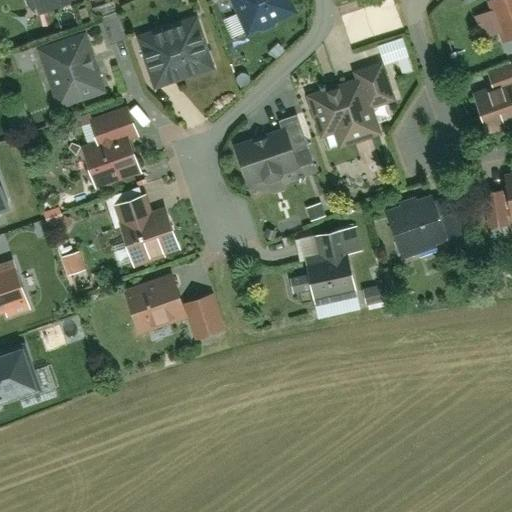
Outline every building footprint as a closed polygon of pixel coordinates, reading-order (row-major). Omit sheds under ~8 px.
[(36,0),(40,11),(74,0),(36,0)] [(235,0),(248,33),(292,18),(285,0),(235,0)] [(511,0),(502,0),(488,5),(502,44),(511,40),(511,0)] [(100,21),(108,49),(130,43),(122,15),(100,21)] [(138,38),(157,90),(215,69),(196,17),(138,38)] [(41,49),(57,107),(108,92),(91,35),(41,49)] [(363,70),(370,101),(396,94),(389,64),(363,70)] [(323,136),(358,129),(361,140),(384,135),(378,107),(362,110),(355,77),(313,86),(323,136)] [(511,86),(476,99),(487,134),(511,126),(511,86)] [(85,156),(94,190),(145,176),(136,143),(145,140),(137,113),(92,125),(99,152),(85,156)] [(239,143),(249,184),(302,170),(292,129),(239,143)] [(0,170),(0,211),(13,207),(0,170)] [(386,215),(403,258),(471,232),(455,189),(386,215)] [(153,194),(116,205),(135,268),(185,253),(173,212),(160,216),(153,194)] [(485,195),(487,226),(507,225),(505,194),(485,195)] [(359,298),(354,264),(364,262),(359,229),(316,236),(320,263),(309,265),(316,306),(359,298)] [(0,312),(6,310),(8,316),(33,308),(15,258),(0,263),(0,312)] [(124,294),(139,333),(181,317),(190,340),(221,328),(207,291),(189,298),(179,274),(124,294)] [(365,286),(367,308),(391,306),(390,284),(365,286)] [(0,404),(44,389),(27,340),(0,349),(0,404)]
